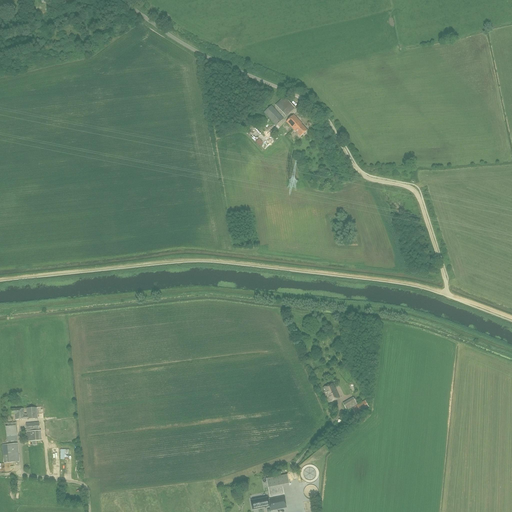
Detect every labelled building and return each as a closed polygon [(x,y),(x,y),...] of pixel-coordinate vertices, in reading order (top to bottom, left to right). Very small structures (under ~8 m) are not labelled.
[(284,97),(275,105),(286,117),(295,108),(284,97)] [(276,126),(284,119),(271,106),(264,112),(276,126)] [(294,115),(286,122),(295,131),(295,130),(301,137),(307,130),(301,124),(302,124),(294,115)] [(287,139),(293,144),(298,137),(292,132),(287,139)] [(265,151),(262,146),(257,150),(260,155),(265,151)] [(329,402),(339,398),(333,383),(323,388),(329,402)] [(355,414),(368,407),(365,401),(352,408),(355,414)] [(27,408),(27,416),(27,419),(37,419),(37,408),(27,408)] [(27,419),(27,416),(24,416),(24,409),(11,409),(11,414),(15,414),(15,420),(27,419)] [(39,430),(39,422),(25,424),(26,432),(39,430)] [(5,443),(15,442),(14,426),(4,426),(5,443)] [(7,444),(3,445),(4,455),(8,454),(9,463),(20,462),(18,443),(7,444)] [(283,487),(289,486),(287,490),(291,494),(296,494),(298,489),(295,485),(290,485),(287,474),(266,478),(270,498),(284,495),(283,487)] [(270,511),(286,508),(284,496),(268,499),(268,500),(262,501),(262,498),(251,500),(252,509),(269,506),(270,511)]
